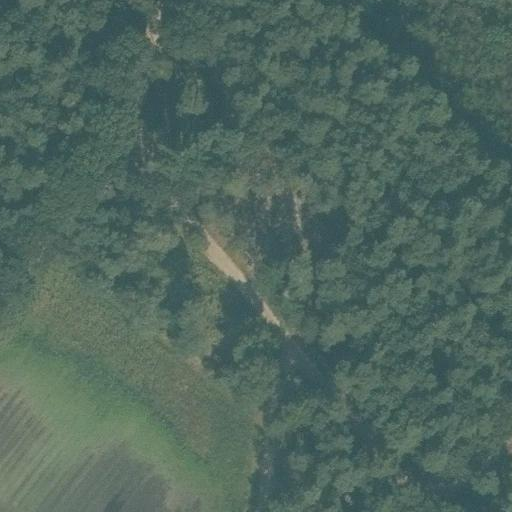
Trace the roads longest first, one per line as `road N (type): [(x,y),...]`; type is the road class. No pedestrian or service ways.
road 1 (track): [(127,123),(205,248),(273,333)]
road 2 (track): [(437,511),(273,333)]
road 3 (track): [(0,294),(127,123)]
road 4 (track): [(260,511),(273,333)]
road 5 (track): [(127,123),(166,0)]
